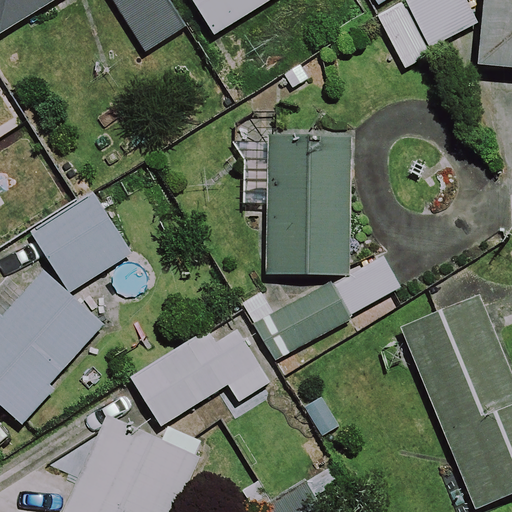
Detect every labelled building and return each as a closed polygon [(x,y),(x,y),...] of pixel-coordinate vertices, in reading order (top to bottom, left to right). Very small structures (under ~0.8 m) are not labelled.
[(0,0),(0,39),(62,0),(0,0)] [(185,31),(165,0),(108,0),(143,57),(185,31)] [(187,0),(212,40),(276,0),(187,0)] [(475,28),(459,0),(417,0),(376,21),(399,67),(475,28)] [(511,0),(485,0),(480,72),(511,74),(511,0)] [(346,279),(347,149),(242,148),(242,209),(266,209),(266,279),(346,279)] [(27,233),(48,274),(1,323),(0,321),(0,411),(15,425),(19,430),(52,395),(48,390),(96,340),(106,329),(71,296),(128,257),(96,200),(27,233)] [(334,283),(269,317),(290,356),(354,323),(352,318),(398,293),(381,261),(335,286),(334,283)] [(511,377),(482,305),(402,338),(474,511),(511,496),(511,377)] [(212,340),(207,333),(128,380),(159,431),(227,390),(237,406),(266,388),(230,328),(212,340)] [(0,509),(0,511),(176,511),(206,451),(166,431),(159,444),(109,420),(76,485),(24,460),(0,509)] [(318,511),(304,488),(266,511),(318,511)]
